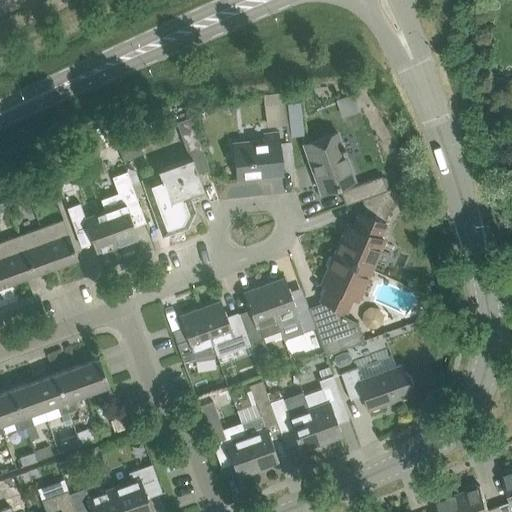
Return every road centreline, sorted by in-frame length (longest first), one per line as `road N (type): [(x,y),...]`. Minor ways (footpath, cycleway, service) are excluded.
road 1 (unclassified): [(299,506),(415,455),(462,415),(487,362),(486,294)]
road 2 (unclassified): [(486,294),(437,125),(385,0)]
road 3 (tertiary): [(264,0),(0,117)]
road 4 (unclassified): [(217,511),(193,444),(159,407),(121,314)]
road 5 (residential): [(226,264),(217,233),(228,209),(283,203),(290,220),(279,245)]
road 6 (residential): [(0,352),(121,314)]
